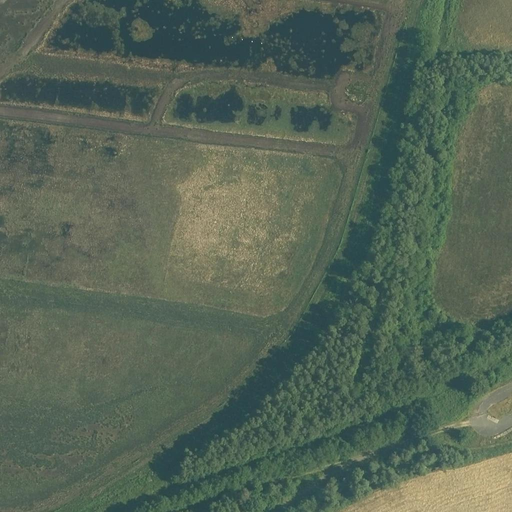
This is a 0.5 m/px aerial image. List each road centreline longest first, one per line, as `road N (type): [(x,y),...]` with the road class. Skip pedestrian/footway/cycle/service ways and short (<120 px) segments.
road 1 (track): [(473,421),(370,455),(273,511)]
road 2 (track): [(370,455),(180,511)]
